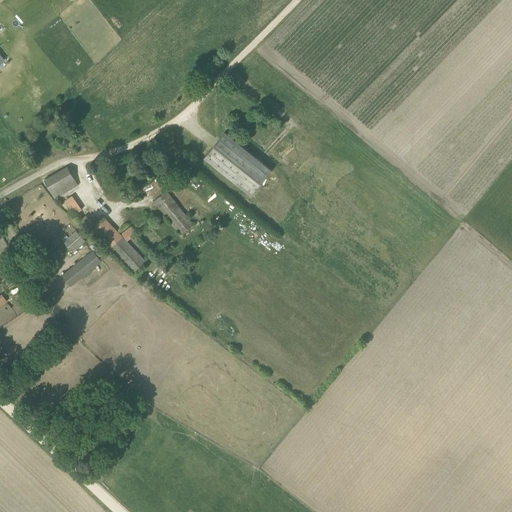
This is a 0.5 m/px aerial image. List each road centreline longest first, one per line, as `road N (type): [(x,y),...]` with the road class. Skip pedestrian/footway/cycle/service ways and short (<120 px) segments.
road 1 (track): [(290,0),(182,111),(92,153)]
road 2 (track): [(119,511),(0,398)]
